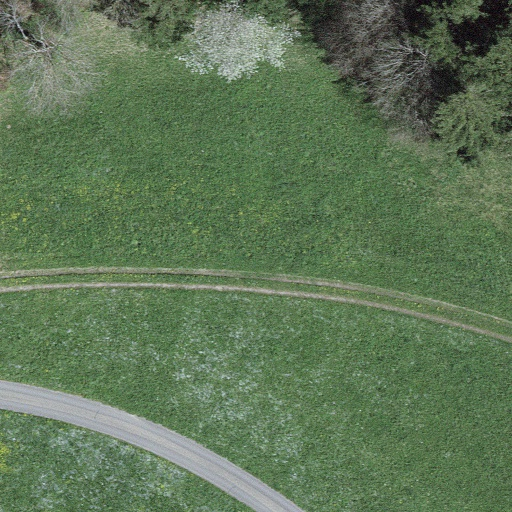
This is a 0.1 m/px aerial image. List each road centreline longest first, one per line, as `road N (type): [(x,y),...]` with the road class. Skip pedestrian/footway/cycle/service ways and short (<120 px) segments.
road 1 (track): [(511,339),(318,288),(192,281),(0,288)]
road 2 (track): [(0,394),(123,424),(209,465),(281,511)]
